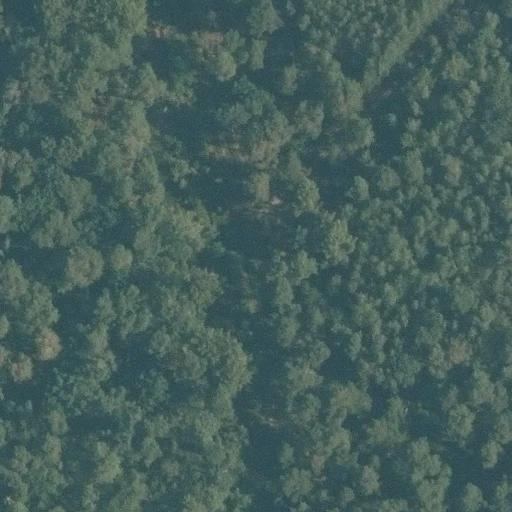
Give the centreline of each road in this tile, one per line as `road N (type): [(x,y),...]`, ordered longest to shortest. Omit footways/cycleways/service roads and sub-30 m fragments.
road 1 (unknown): [(274,0),(300,80),(352,186),(347,320),(381,409),(399,511)]
road 2 (track): [(175,0),(260,311),(267,511)]
